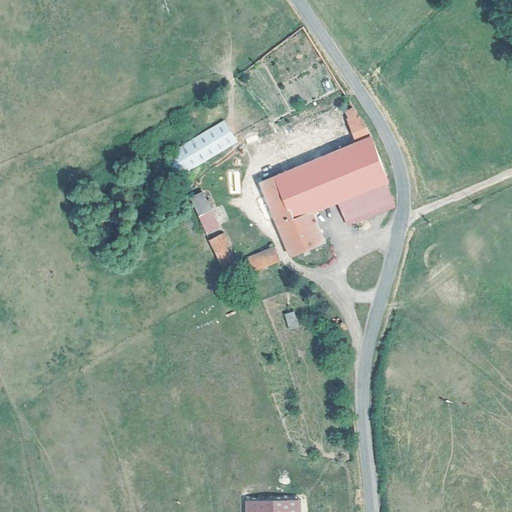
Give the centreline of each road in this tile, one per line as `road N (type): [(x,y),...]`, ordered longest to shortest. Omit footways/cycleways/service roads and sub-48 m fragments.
road 1 (tertiary): [(373,511),(364,372),(401,221),(402,186),(384,132),(297,0)]
road 2 (unknown): [(274,265),(362,399)]
road 3 (unknown): [(401,221),(274,265)]
